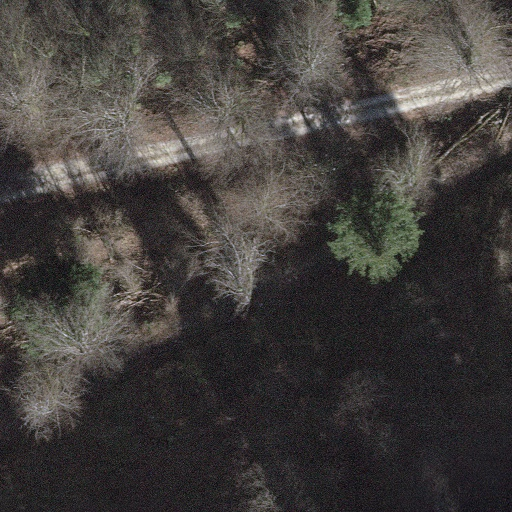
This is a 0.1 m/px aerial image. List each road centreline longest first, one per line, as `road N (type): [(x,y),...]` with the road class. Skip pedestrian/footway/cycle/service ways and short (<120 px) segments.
road 1 (track): [(0,213),(511,91)]
road 2 (track): [(511,168),(415,293)]
